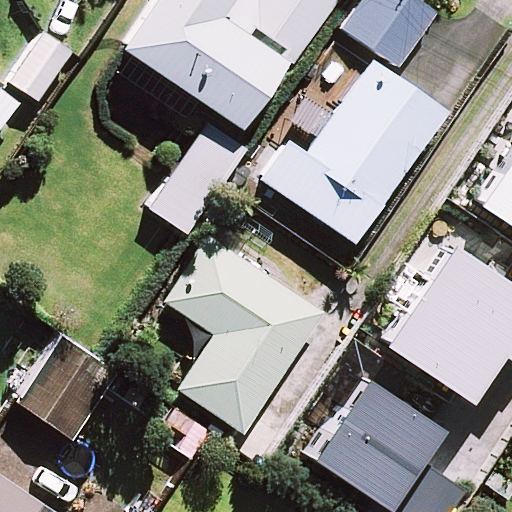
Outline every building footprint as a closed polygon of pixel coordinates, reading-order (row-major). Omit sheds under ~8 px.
[(126,50),(112,71),(179,116),(193,95),(230,120),(277,51),(289,59),(329,0),(245,0),(246,0),(245,0),(141,0),(113,41),(126,50)] [(427,8),(415,0),(351,0),(334,26),(392,63),(427,8)] [(63,48),(38,30),(5,79),(30,96),(63,48)] [(435,106),(363,55),(298,148),(279,135),(253,173),(344,237),(435,106)] [(0,112),(8,101),(0,94),(0,112)] [(235,147),(197,122),(143,204),(181,229),(235,147)] [(511,129),(464,199),(511,231),(511,129)] [(315,307),(202,231),(158,297),(207,330),(171,384),(234,427),(315,307)] [(511,362),(511,285),(442,238),(375,336),(456,391),(487,345),(511,363),(511,362)] [(104,364),(55,332),(12,399),(62,431),(104,364)] [(409,455),(431,422),(355,370),(301,449),(378,501),(409,455)] [(435,511),(454,486),(418,461),(409,455),(378,501),(369,511),(435,511)]
